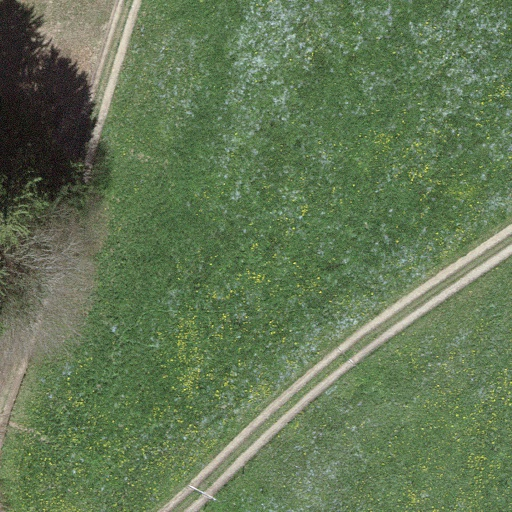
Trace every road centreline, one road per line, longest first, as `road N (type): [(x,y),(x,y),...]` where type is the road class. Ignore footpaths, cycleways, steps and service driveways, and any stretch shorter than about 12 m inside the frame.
road 1 (track): [(511,238),(363,340),(176,511)]
road 2 (track): [(0,405),(129,0)]
